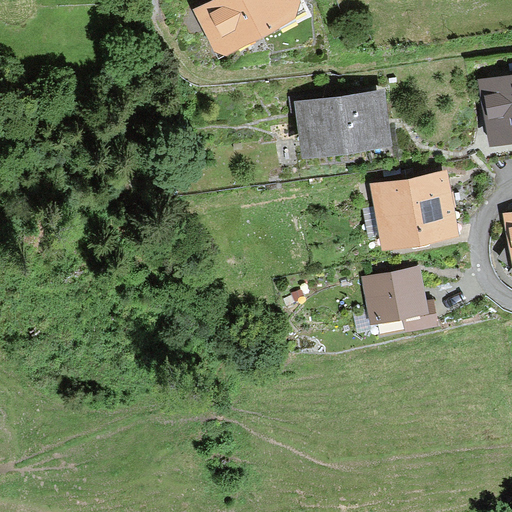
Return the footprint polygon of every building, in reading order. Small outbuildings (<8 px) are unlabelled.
[(201,0),(192,5),(213,43),(226,48),(294,15),(297,0),(201,0)] [(511,70),(478,76),(489,139),(511,135),(511,70)] [(289,116),(295,115),(300,149),(391,136),(383,85),(292,98),(293,101),(287,102),(289,116)] [(374,212),(362,214),(367,238),(379,236),(381,243),(459,227),(446,166),(368,183),(374,212)] [(511,209),(502,212),(511,262),(511,209)] [(419,264),(360,277),(369,318),(376,317),(379,333),(405,328),(406,331),(438,324),(433,300),(427,301),(419,264)]
